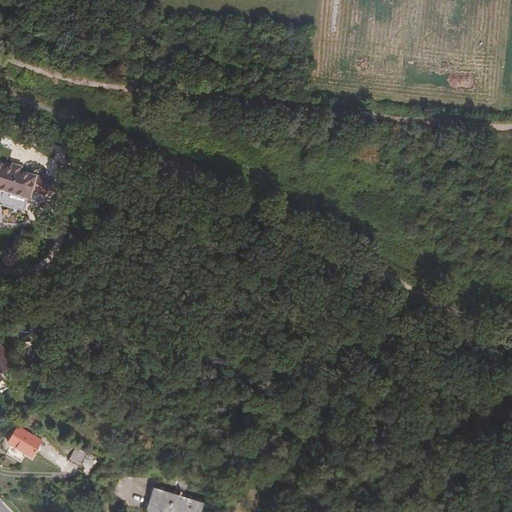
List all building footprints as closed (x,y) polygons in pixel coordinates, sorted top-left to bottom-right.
[(0,188),(4,190),(0,204),(24,212),(32,189),(48,195),(52,182),(20,172),(20,170),(12,167),(11,169),(0,165),(0,188)] [(13,364),(0,346),(0,379),(4,376),(2,373),(13,364)] [(484,361),(491,365),(494,359),(488,355),(484,361)] [(85,409),(76,405),(73,411),(83,415),(85,409)] [(30,414),(26,421),(36,427),(40,421),(30,414)] [(224,429),(227,423),(223,420),(219,427),(224,429)] [(31,456),(41,440),(17,426),(7,442),(11,444),(6,453),(20,461),(26,453),(31,456)] [(93,456),(75,446),(68,460),(80,467),(84,460),(89,463),(93,456)] [(173,511),(200,511),(204,500),(184,493),(187,484),(178,481),(175,491),(153,484),(148,501),(151,502),(150,505),(174,511),(173,511)]
